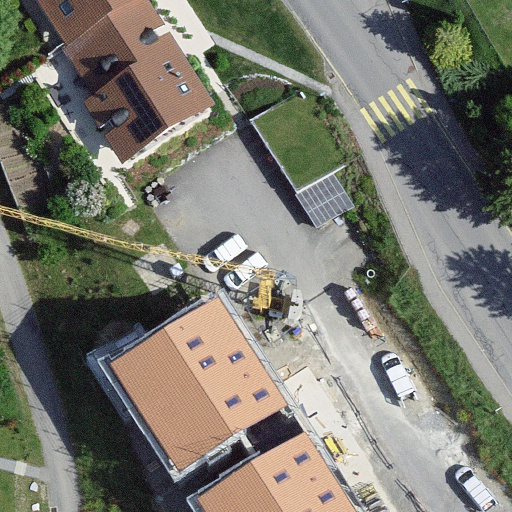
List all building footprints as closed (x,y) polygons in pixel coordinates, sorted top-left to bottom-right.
[(146,7),(142,0),(25,0),(55,58),(146,7)] [(174,46),(146,7),(55,58),(76,105),(174,46)] [(116,174),(213,113),(174,46),(76,105),(116,174)] [(286,406),(217,297),(111,364),(180,473),(286,406)] [(355,511),(306,433),(199,500),(207,511),(355,511)]
